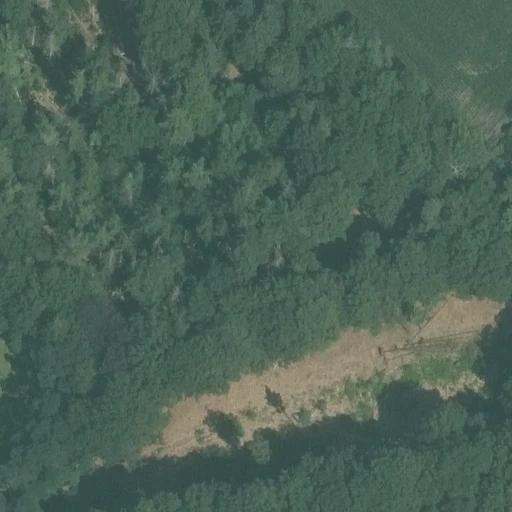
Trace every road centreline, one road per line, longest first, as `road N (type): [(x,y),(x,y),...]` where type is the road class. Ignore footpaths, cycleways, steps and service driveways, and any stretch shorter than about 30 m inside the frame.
road 1 (track): [(165,391),(511,261)]
road 2 (track): [(511,184),(314,0)]
